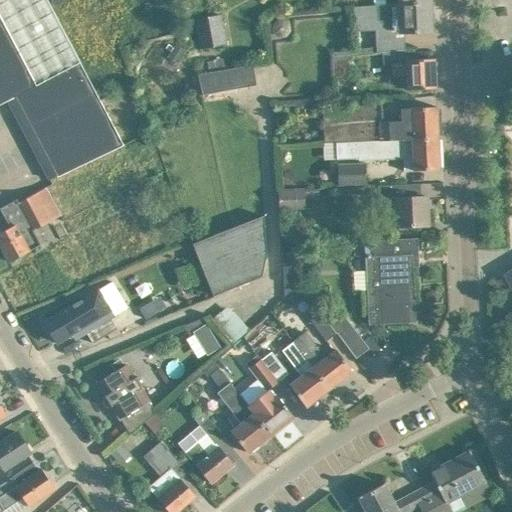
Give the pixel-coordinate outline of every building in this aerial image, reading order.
[(80,61),(79,61),(47,0),(0,0),(0,104),(8,101),(49,179),(57,175),(57,176),(123,144),(80,61)] [(373,6),(353,6),(354,31),(375,30),(376,46),(401,45),(400,33),(432,31),(431,3),(373,6)] [(226,43),(224,33),(221,15),(195,20),(200,48),(226,43)] [(275,20),(270,26),(271,34),(277,39),(285,38),(289,32),(289,24),(283,20),(275,20)] [(175,45),(167,57),(177,63),(185,51),(175,45)] [(408,90),(415,89),(435,88),(433,59),(410,60),(410,51),(384,55),(384,66),(391,65),(391,77),(408,76),(408,90)] [(208,71),(197,73),(202,95),(256,85),(252,64),(235,67),(225,69),(223,59),(206,62),(208,71)] [(331,61),(332,71),(349,70),(348,59),(331,61)] [(129,102),(145,95),(138,81),(123,88),(129,102)] [(335,142),(437,138),(436,107),(400,108),(401,120),(388,121),(388,122),(383,122),(382,102),(359,105),(322,108),(325,142),(335,142)] [(437,138),(335,142),(335,143),(336,159),(337,159),(358,158),(358,160),(403,158),(403,171),(419,170),(439,169),(437,138)] [(338,165),(338,185),(365,185),(364,164),(338,165)] [(453,186),(453,174),(435,175),(436,186),(453,186)] [(393,227),(428,225),(426,196),(420,197),(420,184),(377,186),(378,200),(392,199),(393,227)] [(0,210),(10,228),(0,232),(0,244),(9,262),(41,245),(33,230),(60,216),(45,188),(18,202),(17,199),(0,208),(0,210)] [(304,188),(278,189),(279,210),(305,209),(304,195),(319,195),(319,188),(304,188)] [(262,216),(261,216),(193,244),(213,295),(262,276),(266,255),(262,216)] [(370,257),(365,257),(366,270),(367,289),(367,305),(368,325),(387,324),(386,321),(413,320),(413,322),(415,322),(414,303),(412,303),(410,267),(412,267),(418,267),(418,266),(414,266),(414,256),(418,256),(417,239),(397,240),(369,241),(370,257)] [(511,269),(510,271),(503,275),(511,288),(511,289),(511,312),(505,316),(511,327),(511,269)] [(305,300),(316,308),(324,298),(313,289),(305,300)] [(61,312),(44,322),(56,343),(71,334),(74,339),(79,337),(86,348),(133,329),(123,311),(114,317),(113,316),(98,290),(70,306),(61,312)] [(249,332),(261,320),(239,297),(227,309),(249,332)] [(336,333),(329,324),(319,310),(309,318),(326,341),(336,333)] [(342,314),(329,324),(336,333),(355,358),(368,348),(342,314)] [(218,319),(203,328),(213,346),(228,338),(218,319)] [(305,330),(293,340),(330,388),(352,371),(336,350),(325,358),(305,330)] [(382,349),(370,335),(363,341),(375,355),(382,349)] [(260,359),(277,381),(288,373),(272,352),(276,349),(268,339),(253,350),(260,359)] [(302,377),(290,386),(306,406),(330,388),(293,340),(292,340),(293,341),(281,350),(302,377)] [(269,388),(277,381),(260,359),(250,367),(267,390),(269,388)] [(142,387),(142,384),(139,380),(136,378),(135,377),(133,378),(125,365),(97,382),(105,395),(103,397),(102,401),(104,406),(109,407),(112,406),(129,435),(155,412),(140,388),(142,387)] [(270,435),(253,413),(247,406),(248,405),(229,382),(217,392),(241,423),(230,431),(247,452),(270,435)] [(267,390),(248,405),(247,406),(253,413),(270,435),(293,416),(276,395),(275,396),(269,388),(267,390)] [(194,418),(199,424),(215,443),(223,436),(208,417),(207,417),(203,411),(194,418)] [(209,455),(197,441),(206,434),(199,426),(178,444),(210,483),(233,464),(219,446),(209,455)] [(0,464),(3,469),(13,463),(30,452),(17,432),(0,443),(0,464)] [(180,463),(160,440),(143,456),(161,477),(149,487),(159,497),(157,498),(169,511),(175,511),(195,496),(172,470),(180,463)] [(423,488),(429,500),(419,505),(422,511),(458,511),(492,494),(469,451),(429,472),(434,482),(423,488)] [(0,504),(4,510),(23,498),(28,506),(54,489),(41,469),(38,471),(32,463),(12,476),(18,485),(0,496),(0,504)] [(383,484),(359,497),(366,511),(406,511),(419,505),(413,493),(394,503),(383,484)] [(90,511),(101,511),(106,508),(97,499),(87,508),(90,511)]
